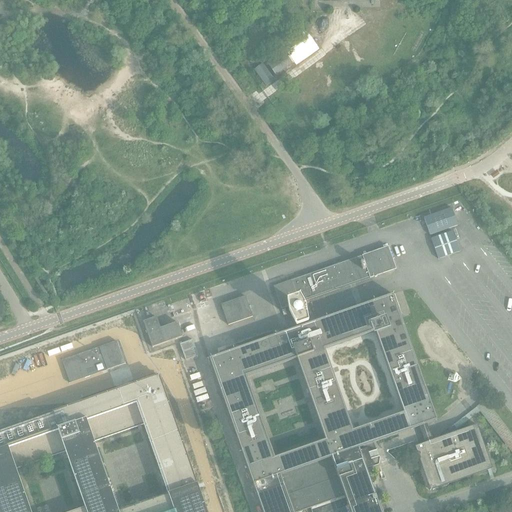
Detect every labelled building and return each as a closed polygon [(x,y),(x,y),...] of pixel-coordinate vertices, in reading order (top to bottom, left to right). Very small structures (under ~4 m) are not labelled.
[(293,64),(288,57),(285,53),(268,65),(276,76),(293,64)] [(275,81),(263,64),(254,70),(266,87),(275,81)] [(424,216),(430,234),(458,225),(452,207),(424,216)] [(0,224),(44,296),(48,302),(51,300),(46,293),(0,217),(0,224)] [(432,237),(439,258),(461,250),(454,230),(432,237)] [(396,269),(388,246),(274,286),(282,309),(290,306),(290,315),(293,319),(302,315),(302,312),(297,304),(396,269)] [(477,425),(432,441),(430,434),(427,425),(437,421),(438,421),(401,318),(393,294),(286,332),(209,359),(262,511),(381,511),(359,448),(420,427),(423,436),(425,443),(415,447),(430,491),(492,469),(477,425)] [(252,317),(245,296),(221,305),(228,326),(252,317)] [(183,337),(178,323),(160,329),(156,317),(143,322),(153,348),(183,337)] [(197,351),(193,340),(180,344),(184,356),(197,351)] [(117,342),(61,361),(69,384),(108,370),(109,370),(125,365),(117,342)] [(0,511),(206,511),(158,377),(83,403),(0,432),(0,511)] [(511,435),(485,401),(476,407),(476,408),(480,412),(511,453),(511,435)] [(476,408),(453,426),(457,430),(480,412),(476,408)]
